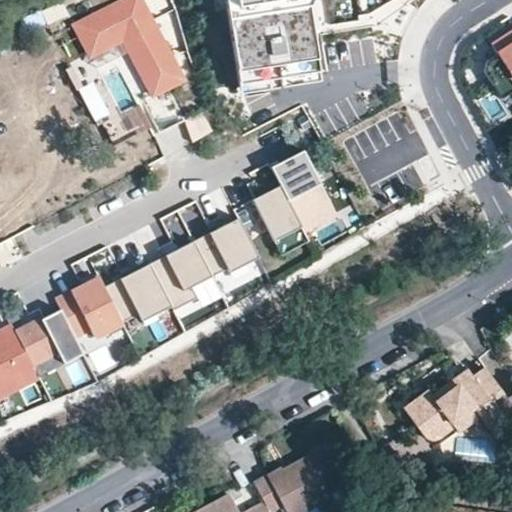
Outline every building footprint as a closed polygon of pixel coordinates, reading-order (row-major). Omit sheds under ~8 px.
[(142,0),(125,0),(73,27),(90,60),(123,43),(151,98),(157,95),(158,98),(169,93),(185,84),(142,0)] [(223,0),(240,95),(321,82),(308,0),(223,0)] [(483,70),(493,85),(509,75),(511,79),(511,31),(491,45),(496,53),(485,60),(483,70)] [(332,41),(334,74),(374,71),(372,38),(332,41)] [(500,98),(511,90),(511,79),(509,75),(493,85),(500,98)] [(361,77),(331,78),(332,111),(363,110),(361,77)] [(184,123),(169,93),(158,98),(157,95),(151,98),(143,102),(160,135),(184,123)] [(184,120),(192,142),(213,134),(204,112),(184,120)] [(426,186),(396,115),(345,137),(375,207),(426,186)] [(280,186),(301,227),(303,230),(335,213),(303,151),(271,168),(280,186)] [(274,241),(301,227),(280,186),(252,200),(274,241)] [(193,241),(216,285),(232,277),(234,281),(250,273),(245,264),(259,257),(238,218),(193,241)] [(303,230),(301,227),(274,241),(281,256),(308,242),(303,230)] [(216,285),(193,241),(149,264),(171,306),(173,310),(197,298),(196,296),(216,285)] [(149,264),(104,287),(122,322),(152,306),(156,314),(171,306),(149,264)] [(99,278),(56,301),(60,310),(74,336),(89,329),(93,337),(122,322),(104,287),(99,278)] [(60,310),(15,333),(31,363),(57,350),(64,363),(83,353),(74,336),(60,310)] [(0,395),(38,376),(31,363),(15,333),(12,326),(0,332),(0,395)] [(57,350),(31,363),(38,376),(64,363),(57,350)] [(478,360),(490,373),(500,363),(488,350),(478,360)] [(511,403),(507,396),(483,366),(435,402),(427,390),(403,409),(424,437),(427,439),(435,441),(438,439),(457,425),(452,420),(472,406),(490,432),(511,415),(511,403)] [(263,501),(268,511),(271,511),(281,506),(284,511),(319,511),(316,506),(328,498),(325,493),(343,483),(322,447),(308,455),(312,462),(285,477),(281,470),(279,468),(253,482),(263,501)] [(308,455),(281,470),(285,477),(312,462),(308,455)] [(268,511),(263,501),(246,510),(247,511),(236,511),(227,494),(192,511),(268,511)]
